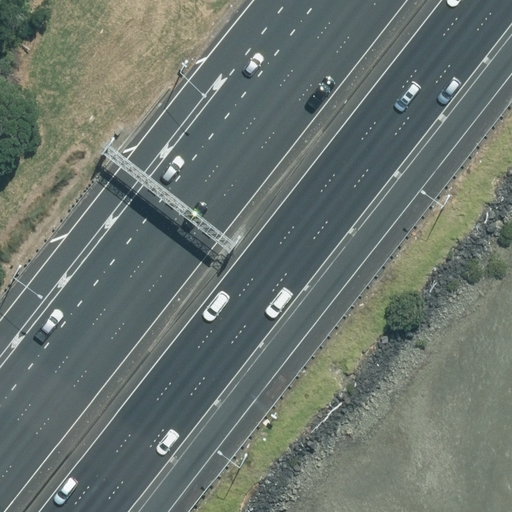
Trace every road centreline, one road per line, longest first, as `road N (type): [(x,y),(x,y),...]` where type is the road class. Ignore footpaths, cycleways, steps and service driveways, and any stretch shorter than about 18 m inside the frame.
road 1 (motorway): [(472,0),(69,511)]
road 2 (motorway): [(0,479),(377,0)]
